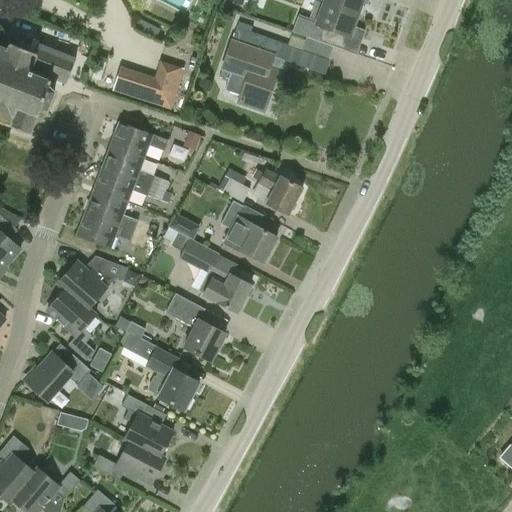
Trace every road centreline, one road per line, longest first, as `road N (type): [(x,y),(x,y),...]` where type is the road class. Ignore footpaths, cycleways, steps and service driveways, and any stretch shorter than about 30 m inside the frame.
road 1 (tertiary): [(201,511),(375,184),(456,0)]
road 2 (residential): [(0,383),(25,279),(93,103)]
